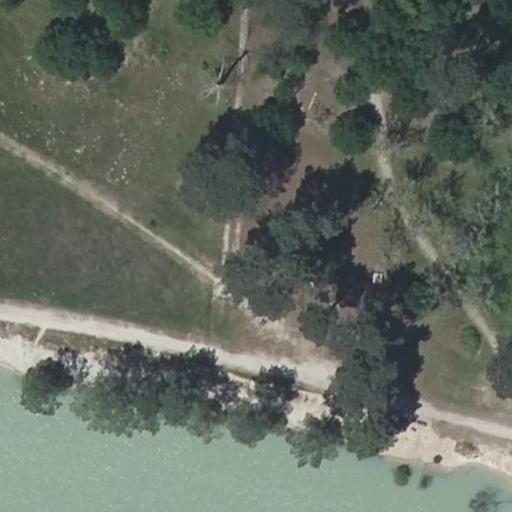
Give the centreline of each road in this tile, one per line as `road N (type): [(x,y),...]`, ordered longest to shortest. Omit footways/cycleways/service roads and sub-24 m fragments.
road 1 (track): [(511,430),(119,327),(0,313)]
road 2 (track): [(511,354),(464,275),(395,196),(385,145),(381,0)]
